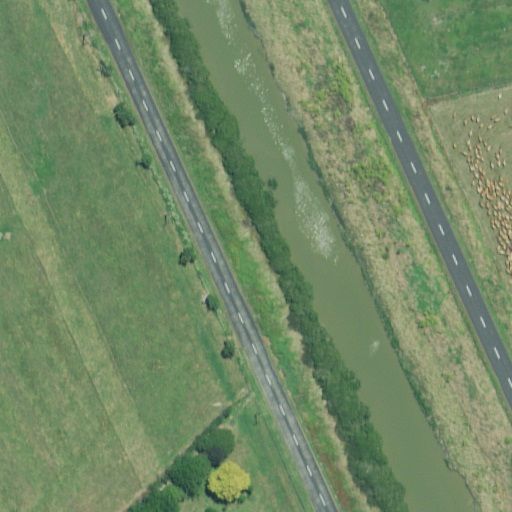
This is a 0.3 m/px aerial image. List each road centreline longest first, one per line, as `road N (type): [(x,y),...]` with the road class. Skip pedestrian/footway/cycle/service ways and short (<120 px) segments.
road 1 (unclassified): [(324,511),(92,0)]
road 2 (unclassified): [(332,0),(511,397)]
